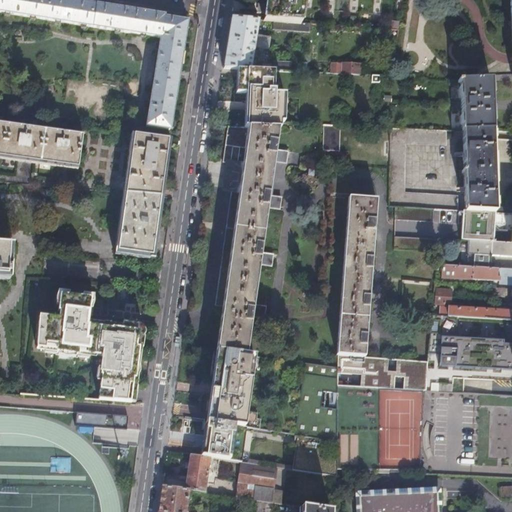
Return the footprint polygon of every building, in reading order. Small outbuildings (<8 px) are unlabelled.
[(146,15),(138,14),(132,13),(132,11),(126,10),(126,12),(73,3),(73,2),(67,1),(67,2),(53,0),(0,0),(0,14),(135,36),(143,37),(159,39),(158,45),(157,45),(156,50),(157,50),(150,96),(149,96),(148,102),(149,103),(145,128),(169,132),(173,102),(172,102),(180,52),(181,52),(185,28),(186,23),(162,19),(163,18),(146,15)] [(265,0),(265,4),(262,21),(294,23),(301,24),(303,0),(265,0)] [(490,80),(511,81),(511,0),(509,0),(511,61),(511,75),(476,76),(476,80),(490,80)] [(228,38),(223,69),(236,70),(250,70),(254,48),(264,49),(265,40),(255,39),(258,21),(231,19),(228,38)] [(293,32),(308,33),(309,24),(301,24),(294,23),(293,32)] [(319,34),(319,25),(309,24),(308,33),(319,34)] [(273,62),(273,71),(299,72),(300,68),(290,68),(290,63),(273,62)] [(352,75),(352,64),(341,63),(341,65),(330,64),(330,74),(352,75)] [(273,92),(273,71),(250,70),(236,70),(235,94),(245,94),(244,107),(243,128),(278,130),(280,130),(280,125),(283,125),(284,96),(274,95),(274,92),(273,92)] [(379,76),(370,75),(370,83),(379,84),(379,76)] [(490,80),(476,80),(458,81),(458,83),(460,83),(460,102),(451,102),(452,111),(461,111),(461,131),(462,131),(462,132),(491,130),(491,106),(490,80)] [(0,158),(77,170),(82,137),(0,124),(0,158)] [(339,127),(323,126),(323,151),(338,151),(339,127)] [(243,128),(227,128),(223,159),(222,163),(224,163),(219,192),(229,193),(227,207),(220,254),(213,306),(222,307),(216,352),(246,356),(251,314),(264,316),(265,307),(252,306),(258,264),(271,266),(272,258),(259,256),(267,205),(280,206),(281,199),(268,197),(273,161),(286,162),(287,155),(274,153),(278,130),(243,128)] [(446,130),(390,128),(389,206),(395,207),(433,209),(457,211),(457,196),(405,193),(405,144),(445,145),(446,130)] [(491,131),(491,130),(462,132),(465,211),(495,213),(495,207),(492,157),(491,131)] [(123,196),(158,199),(162,178),(167,141),(132,136),(123,196)] [(154,238),(158,199),(123,196),(116,253),(151,258),(154,238)] [(337,356),(338,356),(365,358),(376,201),(348,199),(337,356)] [(433,209),(395,207),(395,220),(432,222),(433,209)] [(494,226),(507,226),(508,215),(495,214),(494,226)] [(439,240),(395,237),(395,249),(438,252),(439,240)] [(490,269),(491,256),(511,257),(511,243),(492,242),(469,241),(467,268),(490,269)] [(0,278),(5,279),(8,247),(0,246),(0,278)] [(511,270),(490,269),(467,268),(442,266),(442,278),(497,282),(498,273),(500,273),(499,284),(511,285),(511,270)] [(437,290),(436,305),(451,306),(452,291),(437,290)] [(87,361),(87,357),(101,359),(100,371),(96,370),(95,380),(99,381),(97,403),(130,405),(133,405),(135,390),(137,380),(134,379),(139,342),(142,343),(142,336),(142,334),(142,332),(141,330),(139,329),(133,328),(128,328),(128,330),(121,329),(113,328),(113,327),(111,327),(109,326),(107,325),(106,325),(104,325),(102,325),(101,326),(98,325),(98,329),(86,327),(87,316),(89,304),(92,305),(93,297),(81,296),(81,300),(67,298),(67,294),(56,293),(56,295),(55,297),(54,299),(54,302),(55,304),(54,307),(59,307),(57,316),(52,320),(37,318),(35,350),(44,352),(43,355),(54,357),(54,358),(60,358),(63,359),(66,360),(69,360),(73,360),(79,361),(79,360),(87,361)] [(441,307),(440,316),(458,317),(511,320),(511,311),(449,307),(449,308),(441,307)] [(440,316),(432,315),(428,354),(441,355),(440,367),(511,370),(511,344),(504,344),(504,342),(457,339),(458,317),(440,316)] [(210,389),(205,423),(209,424),(246,429),(258,431),(260,421),(256,421),(257,415),(246,413),(254,357),(246,356),(216,352),(210,389)] [(365,358),(338,356),(338,369),(337,387),(425,392),(426,392),(428,362),(387,360),(365,358)] [(293,436),(296,436),(322,440),(337,442),(337,387),(338,369),(304,364),(293,436)] [(336,460),(336,470),(342,470),(351,470),(421,471),(425,392),(337,387),(337,442),(336,460)] [(125,414),(72,410),(72,424),(125,426),(125,422),(125,414)] [(200,458),(216,460),(225,461),(241,464),(246,429),(209,424),(205,423),(203,440),(200,458)] [(292,471),(336,477),(336,470),(336,460),(320,458),(322,440),(296,436),(292,471)] [(183,478),(186,457),(168,454),(165,475),(183,478)] [(187,473),(184,491),(188,492),(204,494),(208,471),(214,471),(216,460),(200,458),(189,456),(187,473)] [(238,486),(273,491),(274,480),(276,469),(241,464),(238,486)] [(236,499),(255,501),(263,503),(281,505),(283,492),(273,491),(238,486),(236,499)] [(511,486),(501,487),(501,499),(511,498),(511,486)] [(158,511),(185,511),(188,492),(184,491),(162,488),(158,511)] [(439,511),(438,490),(356,494),(357,511),(439,511)]
